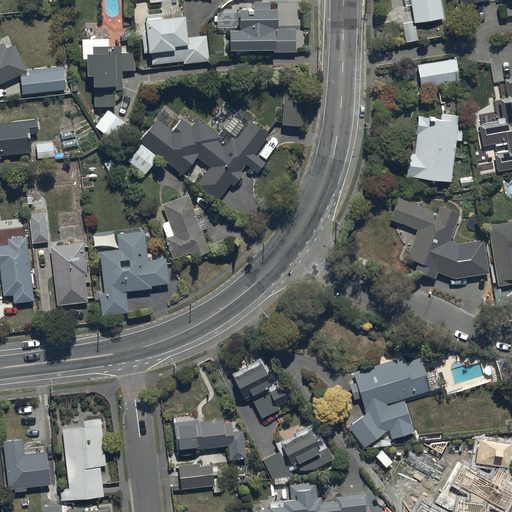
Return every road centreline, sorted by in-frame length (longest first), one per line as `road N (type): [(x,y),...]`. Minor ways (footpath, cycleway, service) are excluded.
road 1 (tertiary): [(345,0),(330,172),(290,247)]
road 2 (residential): [(290,247),(388,294),(511,335)]
road 3 (tertiary): [(290,247),(264,277),(197,326),(129,349)]
road 4 (residential): [(146,511),(129,349)]
road 5 (tertiary): [(129,349),(0,368)]
